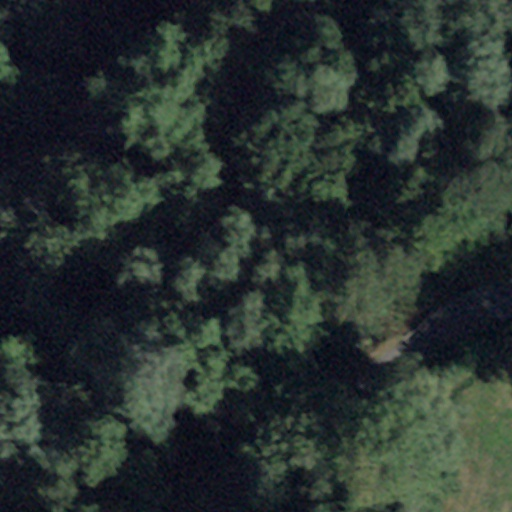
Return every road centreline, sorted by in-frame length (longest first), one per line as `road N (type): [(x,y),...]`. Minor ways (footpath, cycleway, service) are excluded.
road 1 (residential): [(266,0),(39,196),(0,245)]
road 2 (residential): [(222,511),(410,352),(482,306),(511,300)]
